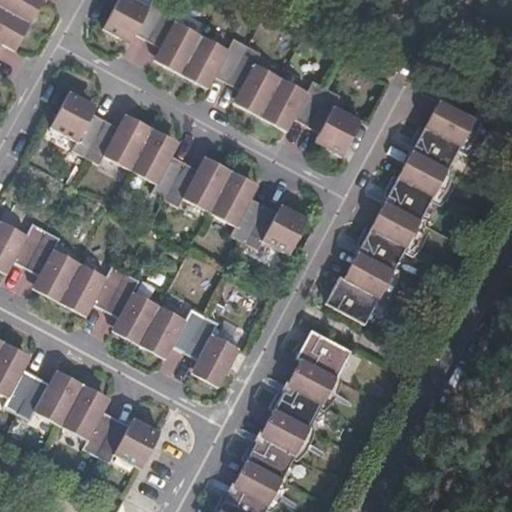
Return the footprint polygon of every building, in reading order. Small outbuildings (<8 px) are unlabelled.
[(27,10),(6,0),(0,0),(0,28),(6,18),(12,21),(18,10),(25,14),(27,10)] [(6,0),(27,10),(32,0),(6,0)] [(149,0),(148,4),(138,0),(114,0),(100,26),(116,35),(118,31),(130,37),(133,31),(148,39),(169,1),(166,0),(149,0)] [(165,56),(163,61),(182,71),(203,34),(176,20),(182,8),(169,1),(148,39),(158,44),(155,50),(165,56)] [(203,34),(182,71),(196,78),(198,75),(206,80),(210,73),(229,82),(250,44),(235,36),(229,49),(203,34)] [(245,100),(243,104),(262,114),(283,76),(257,62),(263,51),(250,44),(229,82),(237,87),(234,94),(245,100)] [(283,76),(262,114),(275,121),(278,117),(290,123),(293,117),(307,124),(328,86),(315,79),(307,90),(283,76)] [(336,105),(342,94),(328,86),(307,124),(317,130),(314,135),(326,141),(324,145),(341,154),(360,118),(336,105)] [(447,105),(485,126),(487,121),(488,116),(489,110),(444,86),(439,95),(449,101),(447,105)] [(74,141),(68,151),(81,159),(102,120),(83,109),(88,101),(65,89),(45,125),(74,141)] [(484,128),(485,126),(447,105),(449,101),(439,95),(428,115),(467,136),(472,139),(477,136),(480,132),(484,128)] [(453,160),(467,136),(428,115),(418,109),(410,124),(415,126),(410,135),(415,138),(453,160)] [(121,119),(116,127),(102,120),(81,159),(94,166),(101,156),(127,170),(151,127),(139,121),(134,127),(121,119)] [(155,185),(149,195),(162,202),(184,164),(171,157),(175,148),(156,138),(159,132),(151,127),(127,170),(155,185)] [(399,168),(437,190),(445,194),(450,190),(454,185),(456,180),(458,175),(459,169),(460,163),(453,160),(415,138),(399,168)] [(184,164),(162,202),(177,210),(183,200),(207,213),(231,171),(219,165),(216,170),(199,161),(194,169),(184,164)] [(380,190),(385,193),(423,215),(437,190),(399,168),(389,163),(382,176),(387,179),(380,190)] [(237,181),(240,176),(231,171),(207,213),(232,227),(227,236),(241,244),(263,205),(249,198),(254,190),(237,181)] [(385,193),(369,222),(407,243),(414,247),(418,245),(422,242),(425,238),(427,234),(429,229),(430,224),(430,219),(423,215),(385,193)] [(285,207),(281,214),(263,205),(241,244),(254,251),(261,241),(285,255),(307,217),(285,207)] [(352,244),(356,246),(394,268),(407,243),(369,222),(360,216),(352,231),(358,234),(352,244)] [(214,388),(236,349),(210,334),(216,322),(189,307),(181,320),(131,292),(137,281),(109,266),(103,277),(49,249),(55,237),(28,222),(22,234),(0,222),(0,273),(1,274),(9,260),(35,275),(30,285),(83,315),(89,303),(117,319),(111,330),(161,358),(168,345),(195,360),(187,372),(214,388)] [(356,246),(340,276),(378,297),(384,300),(388,297),(393,292),(396,288),(398,283),(400,277),(401,272),(394,268),(356,246)] [(321,301),(364,324),(378,297),(340,276),(331,271),(322,284),(329,288),(321,301)] [(217,493),(214,491),(206,504),(216,509),(214,511),(262,511),(266,506),(270,508),(274,506),(278,503),(281,500),(284,495),(285,491),(286,486),(286,483),(280,479),(293,456),(299,460),(303,457),(307,453),(310,449),(312,444),(313,440),(314,435),(314,434),(307,430),(320,407),(326,410),(330,408),(334,404),(337,400),(339,396),(341,391),(341,386),(341,384),(335,379),(349,353),(305,331),(299,343),(294,341),(287,355),(297,360),(282,387),(276,384),(271,393),(268,392),(260,405),(269,410),(255,436),(250,434),(244,444),(241,442),(234,454),(243,460),(228,486),(223,482),(217,493)] [(0,393),(6,397),(1,405),(30,421),(36,411),(86,439),(81,448),(110,464),(115,454),(141,468),(160,432),(135,417),(130,426),(102,410),(110,396),(59,368),(49,384),(21,368),(30,353),(0,336),(0,393)]
